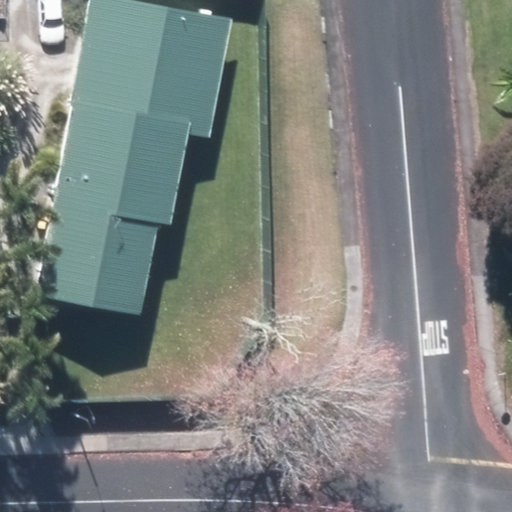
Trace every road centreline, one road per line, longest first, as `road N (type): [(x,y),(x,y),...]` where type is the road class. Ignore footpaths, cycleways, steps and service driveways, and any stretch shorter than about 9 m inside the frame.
road 1 (residential): [(395,0),(436,511)]
road 2 (residential): [(351,511),(243,500),(0,504)]
